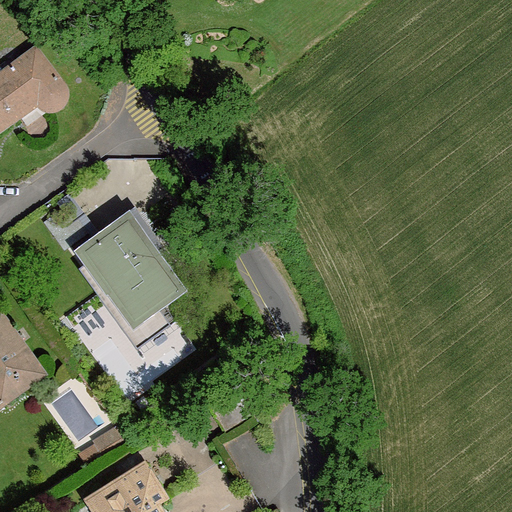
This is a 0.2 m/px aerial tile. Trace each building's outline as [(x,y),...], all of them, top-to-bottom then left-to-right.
[(66,88),(39,52),(0,80),(0,135),(40,106),(45,111),(49,113),(54,113),(59,113),(63,110),(67,106),(68,102),(69,98),(68,92),(66,88)] [(190,292),(131,213),(78,252),(136,332),(190,292)] [(0,409),(48,375),(2,310),(0,311),(0,409)] [(128,441),(119,426),(94,442),(96,445),(80,455),(87,466),(128,441)] [(170,499),(148,462),(87,501),(93,511),(167,511),(162,504),(170,499)]
